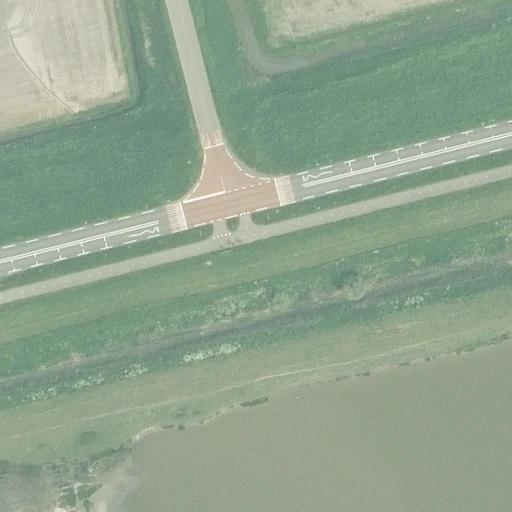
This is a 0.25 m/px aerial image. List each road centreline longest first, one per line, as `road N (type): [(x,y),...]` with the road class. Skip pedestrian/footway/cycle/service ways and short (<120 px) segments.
road 1 (secondary): [(227,205),(511,134)]
road 2 (secondary): [(0,262),(227,205)]
road 3 (unclassified): [(227,205),(176,0)]
